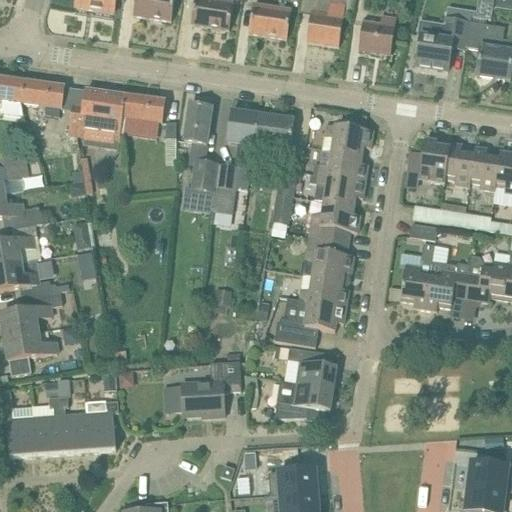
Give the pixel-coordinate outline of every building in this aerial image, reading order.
[(77,0),(76,9),(114,15),(116,0),(77,0)] [(172,24),(175,4),(175,0),(136,0),(134,18),(172,24)] [(229,33),(232,13),(234,3),(214,0),(195,0),(191,27),(229,33)] [(321,0),(318,0),(317,14),(312,13),(307,44),(339,49),(346,4),(321,0)] [(511,10),(511,0),(497,0),(496,8),(511,10)] [(479,4),(477,19),(491,21),(493,6),(479,4)] [(287,41),(290,22),(292,12),(254,6),(252,16),(249,36),(287,41)] [(391,57),(394,37),(396,20),(382,18),(380,27),(363,25),(359,52),(391,57)] [(445,27),(420,23),(417,39),(420,40),(416,69),(448,74),(452,50),(465,53),(466,50),(467,50),(470,26),(446,22),(445,27)] [(511,43),(503,43),(505,31),(470,26),(467,50),(481,52),(477,78),(510,83),(511,72),(511,43)] [(22,106),(25,84),(0,80),(0,102),(3,103),(1,116),(24,119),(22,106)] [(62,112),(63,110),(66,90),(25,84),(22,106),(62,112)] [(122,120),(125,98),(85,93),(83,110),(73,108),(71,120),(68,137),(84,140),(86,127),(121,132),(123,121),(122,120)] [(163,126),(163,124),(166,104),(125,98),(122,120),(123,121),(163,126)] [(207,147),(209,130),(212,110),(190,107),(187,127),(185,144),(192,145),(189,168),(194,169),(191,193),(200,194),(199,207),(212,209),(217,167),(206,165),(208,147),(207,147)] [(253,148),(258,117),(231,113),(227,145),(238,146),(235,170),(218,167),(217,167),(212,209),(211,213),(233,217),(236,195),(240,171),(251,172),(254,149),(253,148)] [(290,154),(292,142),(295,122),(258,117),(253,148),(254,149),(290,154)] [(167,126),(167,141),(176,141),(176,126),(167,126)] [(332,153),(362,158),(364,150),(371,151),(374,134),(326,127),(325,139),(334,141),(332,153)] [(450,151),(449,151),(437,149),(438,144),(425,142),(419,182),(445,186),(446,181),(445,181),(450,151)] [(475,155),(474,154),(462,153),(463,148),(450,146),(449,151),(450,151),(445,181),(446,181),(456,182),(455,188),(470,190),(471,185),(470,185),(475,155)] [(500,159),(499,158),(487,156),(488,152),(475,150),(474,154),(475,155),(470,185),(471,185),(480,187),(479,191),(495,194),(496,189),(495,189),(500,159)] [(361,167),(362,158),(332,153),(330,168),(320,167),(319,177),(366,185),(368,168),(361,167)] [(511,160),(511,159),(511,155),(500,154),(499,158),(500,159),(495,189),(496,189),(506,190),(505,195),(511,196),(511,160)] [(0,197),(4,197),(2,185),(27,181),(24,158),(0,161),(0,197)] [(82,174),(73,176),(74,185),(84,184),(82,174)] [(289,227),(297,179),(279,176),(271,225),(289,227)] [(363,201),(366,185),(319,177),(317,188),(326,189),(324,204),(355,208),(356,200),(363,201)] [(36,228),(41,227),(38,211),(23,213),(22,207),(6,209),(4,197),(0,197),(0,221),(3,221),(5,233),(12,232),(36,228)] [(353,217),(355,208),(324,204),(322,218),(313,216),(311,228),(309,241),(349,247),(351,235),(358,236),(361,219),(353,217)] [(439,226),(441,213),(415,209),(413,222),(439,226)] [(465,217),(452,215),(441,213),(439,226),(463,230),(465,217)] [(488,234),(490,220),(465,217),(463,230),(488,234)] [(511,227),(491,224),(491,220),(490,220),(488,234),(511,237),(511,227)] [(438,230),(412,227),(410,240),(436,244),(438,230)] [(38,240),(36,228),(12,232),(13,243),(0,245),(0,269),(21,266),(19,255),(35,252),(33,240),(38,240)] [(347,258),(349,247),(309,241),(306,264),(315,265),(313,279),(343,284),(344,275),(352,276),(354,259),(347,258)] [(402,256),(400,268),(406,269),(402,292),(400,304),(414,306),(413,310),(425,312),(432,265),(435,249),(424,247),(422,259),(402,256)] [(93,256),(78,258),(82,283),(98,281),(93,256)] [(493,269),(482,268),(483,261),(472,259),(470,268),(469,268),(465,302),(490,305),(490,301),(504,303),(509,268),(494,266),(493,269)] [(21,266),(0,269),(0,292),(21,289),(23,301),(23,302),(28,301),(52,296),(52,292),(51,284),(41,286),(39,276),(37,263),(21,266)] [(465,302),(469,268),(457,266),(457,269),(432,265),(425,312),(437,314),(438,309),(452,311),(453,300),(465,302)] [(342,292),(343,284),(313,279),(311,293),(302,292),(300,303),(346,311),(349,293),(342,292)] [(63,309),(61,295),(52,296),(28,301),(30,312),(1,317),(3,331),(0,331),(2,341),(39,335),(37,322),(52,320),(50,311),(63,309)] [(344,327),(346,311),(300,303),(299,314),(307,315),(305,329),(305,330),(319,332),(335,334),(337,325),(344,327)] [(305,329),(277,325),(275,345),(316,351),(319,332),(305,330),(305,329)] [(41,347),(40,342),(39,335),(2,341),(4,350),(6,350),(8,363),(9,363),(12,379),(32,376),(29,360),(58,356),(56,345),(41,347)] [(321,355),(290,350),(288,363),(301,365),(297,386),(334,392),(337,370),(319,367),(321,355)] [(225,419),(224,395),(242,394),(241,365),(212,366),(212,385),(182,387),(182,400),(183,419),(203,418),(203,420),(225,419)] [(297,386),(297,387),(280,384),(275,422),(305,421),(307,410),(330,414),(334,392),(297,386)] [(51,409),(33,410),(36,459),(63,457),(59,399),(50,400),(51,409)] [(69,399),(59,399),(63,457),(90,455),(87,417),(67,418),(67,411),(70,410),(69,399)] [(86,407),(87,417),(90,455),(116,453),(114,416),(119,415),(118,404),(106,405),(86,407)] [(33,410),(0,412),(1,424),(7,424),(10,461),(36,459),(33,410)] [(503,440),(485,441),(486,452),(504,451),(503,440)] [(257,472),(256,455),(245,456),(244,473),(257,472)] [(467,476),(466,486),(469,487),(468,490),(510,495),(511,495),(511,483),(511,484),(511,480),(511,470),(471,465),(471,466),(470,476),(467,476)] [(235,471),(224,468),(220,479),(232,483),(235,471)] [(316,473),(272,476),(274,498),(317,495),(316,473)] [(465,492),(464,503),(467,503),(465,511),(507,511),(510,495),(468,490),(468,493),(465,492)] [(318,511),(317,495),(274,498),(274,511),(318,511)]
